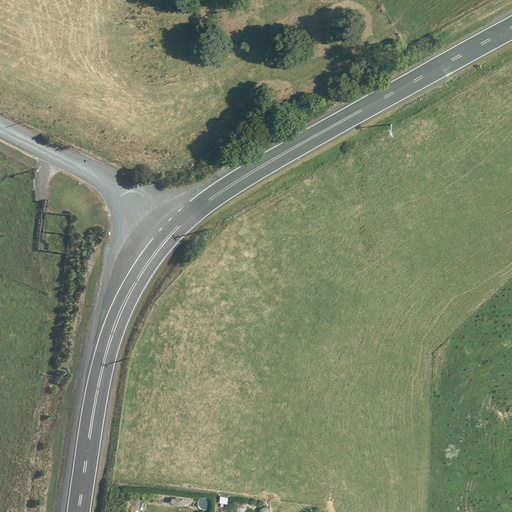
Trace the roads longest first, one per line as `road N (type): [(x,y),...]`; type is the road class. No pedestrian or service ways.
road 1 (tertiary): [(174,230),(283,153),(511,28)]
road 2 (tertiary): [(77,511),(108,343),(134,282),(174,230)]
road 3 (unclassified): [(174,230),(0,136)]
